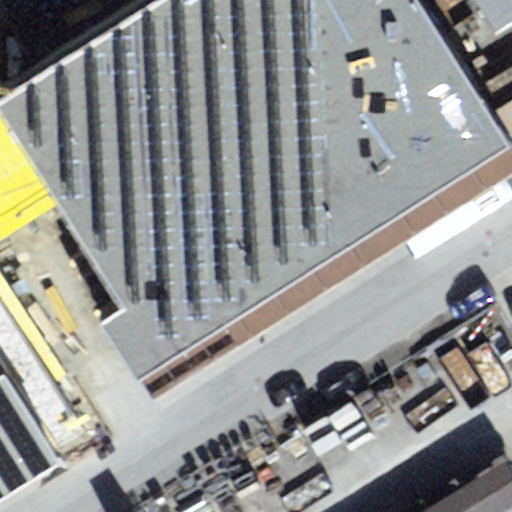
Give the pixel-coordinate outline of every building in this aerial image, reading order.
[(511,168),(511,138),(425,0),(136,0),(0,84),(0,95),(124,295),(100,309),(151,392),(511,168)] [(511,13),(511,0),(481,0),(497,23),(511,13)] [(0,95),(0,257),(73,213),(0,95)] [(0,495),(57,459),(3,375),(0,376),(0,495)] [(488,511),(511,497),(511,467),(504,455),(414,511),(488,511)]
